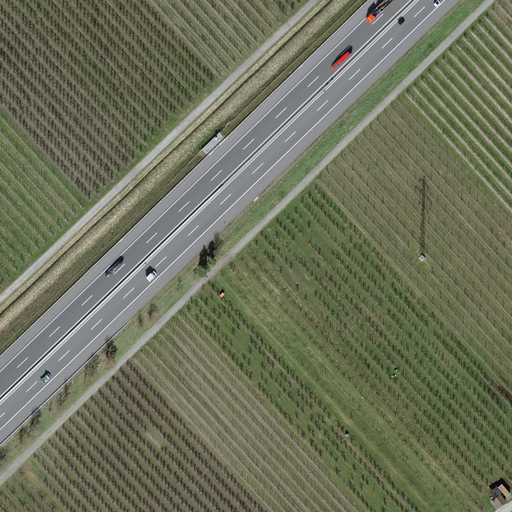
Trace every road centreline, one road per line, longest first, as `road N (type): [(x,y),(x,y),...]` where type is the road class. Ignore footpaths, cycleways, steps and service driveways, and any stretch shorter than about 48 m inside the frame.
road 1 (track): [(490,0),(0,477)]
road 2 (motorway): [(0,417),(431,0)]
road 3 (motorway): [(397,0),(0,383)]
road 4 (track): [(0,302),(316,0)]
